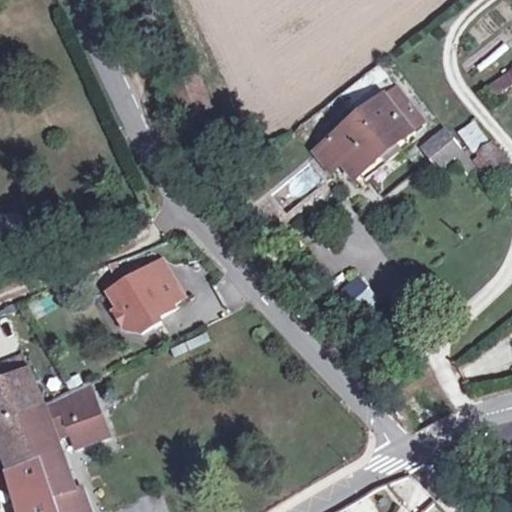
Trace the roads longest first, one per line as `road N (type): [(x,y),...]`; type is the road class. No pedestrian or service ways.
road 1 (residential): [(84,0),(167,191),(312,343),(395,455)]
road 2 (unknown): [(431,345),(334,235)]
road 3 (residential): [(395,455),(454,424),(511,407)]
